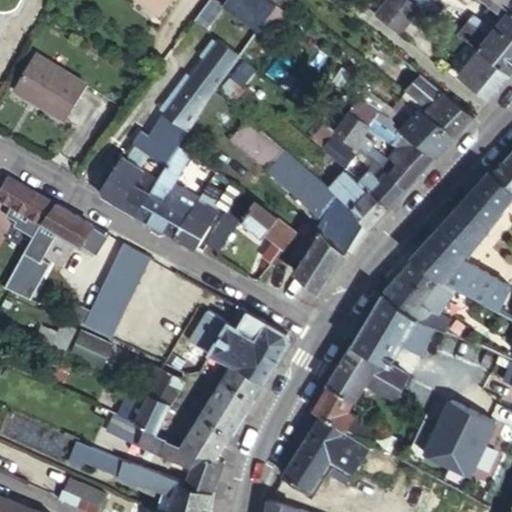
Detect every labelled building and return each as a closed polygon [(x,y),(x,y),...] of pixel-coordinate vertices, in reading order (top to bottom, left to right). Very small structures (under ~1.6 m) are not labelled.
[(169,0),(139,0),(161,14),(169,0)] [(276,6),(267,0),(229,0),(223,9),(257,33),(259,29),(276,6)] [(422,8),(416,4),(409,0),(392,0),(379,18),(402,35),(422,8)] [(422,8),(436,19),(448,4),(441,0),(418,0),(416,4),(422,8)] [(511,9),(511,1),(510,0),(480,0),(506,19),(511,12),(511,9)] [(460,36),(483,52),(511,72),(511,12),(506,19),(495,34),(491,39),(469,23),(460,36)] [(472,18),(469,23),(491,39),(495,34),(472,18)] [(246,48),(254,36),(235,23),(227,33),(246,48)] [(221,41),(240,57),(246,48),(227,33),(221,41)] [(229,73),(240,57),(221,41),(164,114),(168,116),(189,132),(214,94),(229,73)] [(511,76),(511,72),(483,52),(465,77),(493,98),(511,76)] [(36,62),(17,90),(42,107),(40,110),(66,126),(87,92),(36,62)] [(243,70),(239,66),(234,72),(238,75),(243,70)] [(458,138),(475,117),(420,78),(409,93),(430,109),(426,115),(458,138)] [(42,107),(17,90),(14,95),(40,110),(42,107)] [(426,115),(413,105),(402,115),(396,113),(369,93),(362,103),(401,130),(426,115)] [(409,93),(405,99),(413,105),(426,115),(430,109),(409,93)] [(407,190),(439,157),(401,130),(362,103),(358,100),(337,133),(357,150),(362,142),(374,128),(402,151),(385,172),(390,176),(407,190)] [(439,157),(458,138),(426,115),(401,130),(439,157)] [(169,165),(180,147),(189,132),(168,116),(145,154),(168,166),(169,165)] [(283,152),(244,119),(227,140),(265,173),(271,165),(283,152)] [(365,156),(371,149),(362,142),(357,150),(365,156)] [(192,155),(180,147),(169,165),(181,172),(192,155)] [(369,167),(347,148),(338,159),(360,177),(369,167)] [(365,156),(379,167),(385,160),(371,149),(365,156)] [(366,224),(355,213),(350,208),(283,152),(271,165),(277,170),(327,212),(322,220),(319,225),(325,230),(347,252),(366,224)] [(511,161),(508,158),(496,170),(511,183),(511,161)] [(104,197),(138,215),(151,194),(136,186),(145,170),(126,159),(101,194),(105,196),(104,197)] [(138,215),(176,236),(193,208),(198,199),(185,191),(182,196),(170,190),(181,172),(169,165),(168,166),(157,184),(151,194),(138,215)] [(271,177),(322,220),(327,212),(277,170),(271,177)] [(511,183),(496,170),(462,207),(494,218),(499,220),(503,212),(508,204),(503,202),(507,194),(511,196),(511,183)] [(391,209),(407,190),(390,176),(383,185),(371,176),(364,185),(391,209)] [(94,224),(10,177),(0,195),(0,196),(83,245),(94,224)] [(379,221),(391,209),(364,185),(354,177),(345,187),(364,204),(355,213),(366,224),(370,229),(379,221)] [(210,181),(198,199),(193,208),(205,215),(201,222),(211,228),(221,212),(211,206),(222,189),(210,181)] [(242,188),(234,182),(230,187),(237,193),(242,188)] [(226,192),(234,198),(237,193),(230,187),(226,192)] [(234,198),(230,204),(236,208),(248,193),(242,188),(237,193),(234,198)] [(248,193),(236,208),(241,211),(239,216),(265,237),(266,235),(276,243),(285,249),(299,232),(248,193)] [(230,204),(210,239),(221,246),(239,216),(241,211),(236,208),(230,204)] [(462,207),(447,223),(463,231),(477,236),(494,218),(462,207)] [(193,208),(176,236),(198,249),(211,228),(201,222),(205,215),(193,208)] [(511,216),(503,212),(499,220),(511,225),(511,216)] [(511,225),(499,220),(494,218),(477,236),(511,251),(511,225)] [(463,231),(447,223),(417,257),(439,275),(445,263),(450,255),(463,231)] [(325,230),(319,225),(300,256),(306,260),(325,230)] [(321,292),(347,252),(325,230),(306,260),(298,272),(321,292)] [(470,248),(477,236),(463,231),(450,255),(463,262),(470,248)] [(511,251),(477,236),(470,248),(511,266),(511,251)] [(122,241),(85,322),(114,335),(151,254),(122,241)] [(277,259),(280,255),(285,249),(276,243),(269,251),(277,259)] [(439,275),(417,257),(389,288),(417,320),(422,322),(434,309),(421,300),(439,275)] [(461,290),(508,318),(511,311),(511,298),(445,263),(439,275),(461,290)] [(461,290),(439,275),(421,300),(434,309),(444,315),(461,290)] [(417,320),(389,288),(355,343),(391,364),(404,343),(417,320)] [(422,322),(425,324),(459,338),(466,325),(444,315),(434,309),(422,322)] [(289,333),(252,311),(243,328),(233,323),(215,352),(227,359),(237,363),(267,381),(291,342),(289,333)] [(215,352),(233,323),(213,312),(196,342),(215,352)] [(412,347),(425,324),(422,322),(417,320),(404,343),(412,347)] [(67,353),(78,329),(64,323),(53,347),(67,353)] [(142,382),(151,364),(85,334),(75,355),(136,384),(142,382)] [(316,410),(318,412),(324,415),(331,419),(375,442),(382,429),(348,411),(366,380),(398,398),(402,390),(406,381),(390,373),(394,365),(391,364),(355,343),(316,410)] [(227,380),(237,363),(227,359),(216,376),(227,380)] [(190,381),(193,374),(165,362),(161,368),(190,381)] [(511,362),(503,381),(511,384),(511,362)] [(257,398),(267,381),(237,363),(227,380),(257,398)] [(150,392),(161,368),(151,364),(142,382),(140,388),(150,392)] [(414,403),(428,411),(437,391),(432,389),(436,382),(411,370),(409,374),(394,365),(390,373),(406,381),(402,390),(416,398),(414,403)] [(177,405),(190,381),(161,368),(150,392),(177,405)] [(227,380),(216,376),(204,394),(216,399),(227,380)] [(257,398),(227,380),(216,399),(246,415),(257,398)] [(149,429),(163,434),(177,405),(150,392),(140,388),(137,393),(125,418),(149,429)] [(441,391),(420,435),(430,440),(451,396),(441,391)] [(204,394),(194,410),(206,415),(216,399),(204,394)] [(246,415),(216,399),(206,415),(236,432),(246,415)] [(206,415),(194,410),(191,416),(201,422),(206,415)] [(201,422),(188,445),(222,460),(224,453),(236,432),(206,415),(201,422)] [(331,419),(324,415),(290,468),(285,476),(310,492),(324,471),(347,486),(373,447),(331,419)] [(149,429),(125,418),(118,416),(112,429),(142,443),(149,429)] [(156,450),(163,434),(149,429),(142,443),(156,450)] [(222,460),(188,445),(163,434),(156,450),(195,469),(188,483),(216,493),(226,462),(222,460)] [(420,435),(407,460),(430,473),(444,447),(430,440),(420,435)] [(400,451),(409,455),(412,449),(404,444),(400,451)] [(115,455),(93,447),(87,462),(109,470),(115,455)] [(123,476),(129,460),(115,455),(109,470),(123,476)] [(123,476),(141,483),(149,468),(129,460),(123,476)] [(161,491),(167,475),(149,468),(141,483),(161,491)] [(213,510),(216,493),(188,483),(167,475),(161,491),(176,497),(174,505),(213,510)] [(72,479),(63,500),(91,511),(101,511),(109,496),(72,479)] [(469,494),(450,484),(445,494),(464,503),(469,494)] [(160,511),(161,511),(172,511),(174,505),(176,497),(161,491),(156,510),(160,511)] [(0,511),(17,511),(21,504),(4,497),(5,494),(0,492),(0,511)] [(487,511),(491,506),(469,494),(464,503),(459,511),(487,511)] [(297,511),(298,508),(269,497),(266,511),(297,511)]
